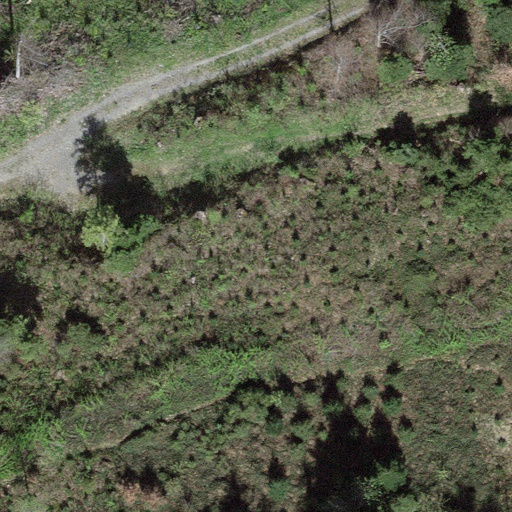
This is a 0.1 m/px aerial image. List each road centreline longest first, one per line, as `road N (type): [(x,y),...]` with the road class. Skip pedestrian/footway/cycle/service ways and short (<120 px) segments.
road 1 (track): [(0,174),(157,173),(511,100)]
road 2 (track): [(350,0),(0,168)]
